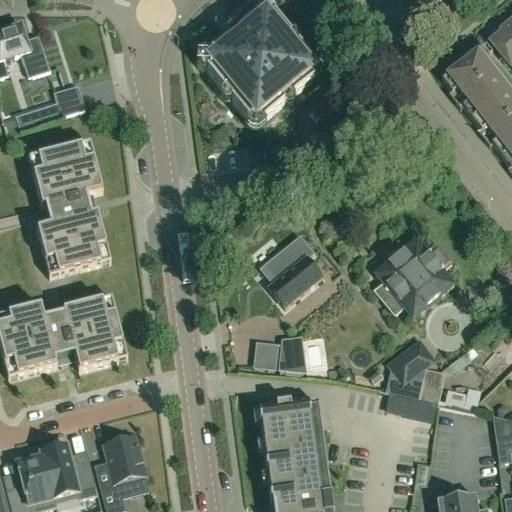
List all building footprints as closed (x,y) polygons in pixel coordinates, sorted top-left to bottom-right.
[(325,78),(307,57),(263,5),(196,61),(258,134),(325,78)] [(27,79),(48,72),(37,36),(25,40),(21,28),(0,34),(0,66),(21,59),(27,79)] [(511,37),(505,29),(500,34),(502,36),(490,45),(511,72),(511,37)] [(511,101),(477,56),(442,84),(511,173),(511,101)] [(53,97),(60,122),(85,114),(78,90),(53,97)] [(92,220),(87,201),(93,199),(102,197),(90,148),(28,164),(41,213),(45,212),(49,231),(46,232),(36,234),(49,283),(110,267),(98,218),(92,220)] [(299,242),(261,272),(273,287),(267,292),(284,313),(321,283),(306,264),(312,258),(299,242)] [(412,322),(453,288),(442,275),(452,267),(438,249),(428,258),(416,243),(375,277),(393,299),(389,302),(399,315),(403,312),(412,322)] [(127,364),(111,302),(62,315),(63,318),(44,323),(43,320),(41,310),(0,320),(0,354),(8,384),(57,372),(55,366),(74,361),(76,367),(78,376),(127,364)] [(449,334),(427,352),(442,372),(464,356),(449,334)] [(280,361),(278,375),(306,378),(301,341),(285,344),(284,350),(283,361),(280,361)] [(418,402),(422,381),(389,374),(386,395),(407,400),(418,402)] [(424,381),(422,381),(418,402),(437,406),(476,414),(481,395),(468,392),(467,398),(448,394),(445,405),(439,405),(444,383),(425,378),(424,381)] [(323,511),(310,419),(318,418),(318,421),(319,421),(317,409),(309,410),(308,405),(258,412),(267,478),(273,478),(275,489),(268,490),(271,511),(323,511)] [(147,497),(140,469),(142,469),(138,454),(136,454),(133,442),(104,450),(109,471),(95,475),(104,511),(123,511),(121,503),(147,497)] [(509,466),(506,442),(495,444),(499,468),(509,466)] [(97,500),(90,472),(73,477),(66,451),(41,458),(54,511),(55,511),(56,511),(55,508),(78,503),(78,505),(97,500)] [(54,511),(41,458),(40,458),(41,462),(32,464),(31,461),(16,464),(23,493),(6,498),(9,511),(54,511)] [(487,511),(488,511),(480,511),(476,511),(474,499),(436,505),(437,509),(433,510),(433,511),(487,511)]
